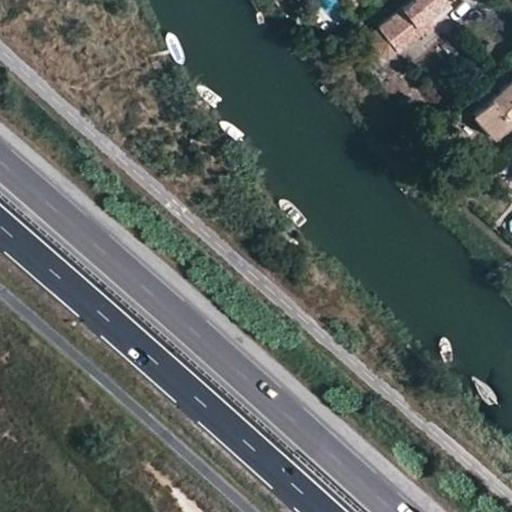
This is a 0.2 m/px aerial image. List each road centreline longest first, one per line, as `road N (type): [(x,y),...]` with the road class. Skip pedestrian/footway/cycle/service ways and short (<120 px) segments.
road 1 (primary): [(392,511),(0,165)]
road 2 (primary): [(0,236),(310,511)]
